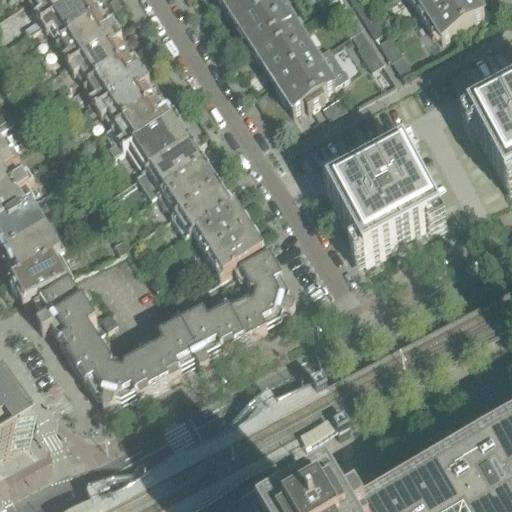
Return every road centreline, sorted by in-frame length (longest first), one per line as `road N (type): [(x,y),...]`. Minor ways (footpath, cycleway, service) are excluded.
road 1 (residential): [(374,337),(153,0)]
road 2 (tertiary): [(374,337),(63,503)]
road 3 (tertiary): [(269,511),(511,382)]
road 4 (residential): [(0,354),(59,456),(63,503)]
road 5 (tertiary): [(511,264),(374,337)]
